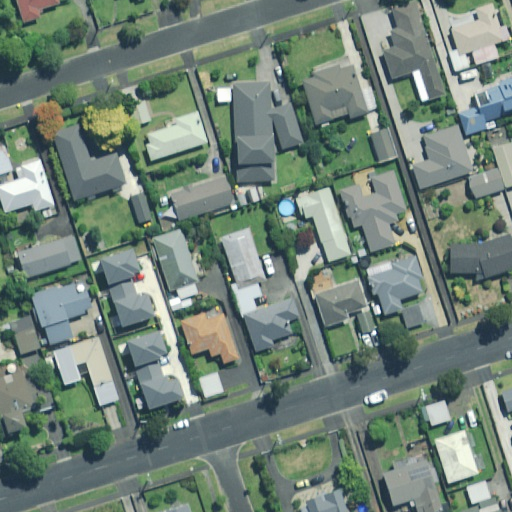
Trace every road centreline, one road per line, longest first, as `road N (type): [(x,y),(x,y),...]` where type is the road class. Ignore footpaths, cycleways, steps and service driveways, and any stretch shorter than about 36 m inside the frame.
road 1 (residential): [(212,433),(511,339)]
road 2 (residential): [(0,93),(293,0)]
road 3 (residential): [(0,499),(212,433)]
